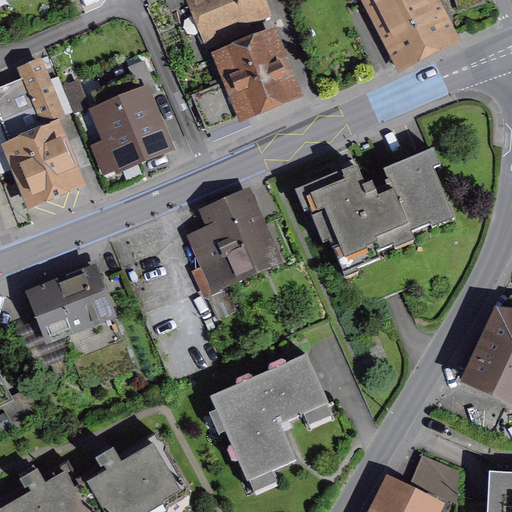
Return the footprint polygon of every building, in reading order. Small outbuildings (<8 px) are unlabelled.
[(144,0),(150,11),(171,0),(144,0)] [(273,23),(264,0),(190,0),(210,48),(273,23)] [(463,45),(440,0),(365,0),(403,75),(463,45)] [(485,0),(459,0),(461,8),(486,2),(485,0)] [(232,80),(246,112),(288,94),(265,39),(222,58),(232,80)] [(162,146),(141,97),(155,91),(147,71),(143,62),(128,68),(132,77),(93,94),(112,140),(94,147),(104,171),(122,163),(162,146)] [(59,114),(42,72),(38,63),(22,70),(25,79),(43,121),(59,114)] [(33,200),(70,185),(76,183),(54,131),(48,134),(43,121),(25,79),(0,89),(0,154),(12,150),(33,200)] [(194,96),(207,128),(246,112),(232,80),(194,96)] [(75,82),(63,87),(74,114),(87,108),(75,82)] [(366,168),(295,196),(310,234),(327,228),(343,269),(462,223),(435,156),(389,175),(396,195),(379,201),(366,168)] [(284,268),(252,191),(201,212),(209,232),(192,239),(216,296),(284,268)] [(99,271),(30,298),(51,351),(120,324),(99,271)] [(511,298),(498,321),(470,378),(510,398),(511,392),(511,298)] [(312,365),(217,404),(250,485),(297,465),(281,426),(290,422),(296,434),(334,418),(312,365)] [(166,511),(191,498),(158,440),(81,484),(70,465),(0,505),(0,511),(166,511)] [(445,511),(448,507),(390,478),(373,511),(445,511)] [(511,511),(511,479),(497,478),(495,511),(511,511)]
